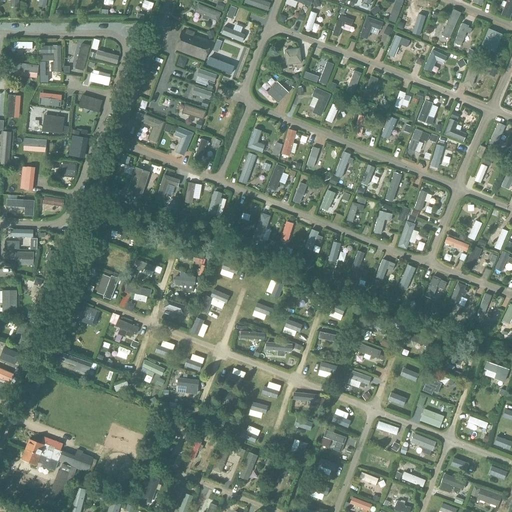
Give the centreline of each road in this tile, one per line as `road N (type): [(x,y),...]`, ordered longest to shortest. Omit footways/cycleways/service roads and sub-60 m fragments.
road 1 (track): [(0,447),(116,141)]
road 2 (track): [(164,0),(116,141),(124,144)]
